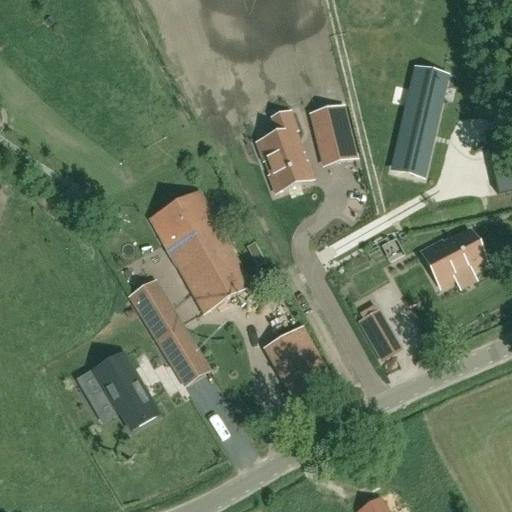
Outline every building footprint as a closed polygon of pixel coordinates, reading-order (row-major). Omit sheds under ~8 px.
[(409,106),(393,172),(422,179),(445,80),(416,73),(412,94),(409,106)] [(344,109),(317,116),(323,143),(329,167),(330,168),(331,168),(347,164),(357,162),(344,109)] [(266,165),(268,164),(273,177),(271,178),(277,196),(291,190),(301,187),(314,182),(297,135),(299,134),(292,115),(274,121),(280,138),(259,146),(266,165)] [(511,161),(506,132),(483,137),(497,198),(511,195),(511,161)] [(254,289),(201,194),(152,221),(204,316),(254,289)] [(442,244),(421,256),(440,291),(455,283),(458,281),(468,276),(471,274),(487,266),(470,234),(451,244),(444,248),(443,246),(442,244)] [(194,349),(165,302),(141,317),(145,322),(170,364),(185,389),(209,374),(194,349)] [(274,348),(265,353),(294,404),(303,399),(330,383),(302,333),(274,348)] [(389,334),(371,345),(382,364),(400,353),(389,334)] [(131,434),(157,419),(121,357),(94,373),(112,405),(113,404),(131,434)] [(362,511),(389,511),(381,500),(362,511)]
